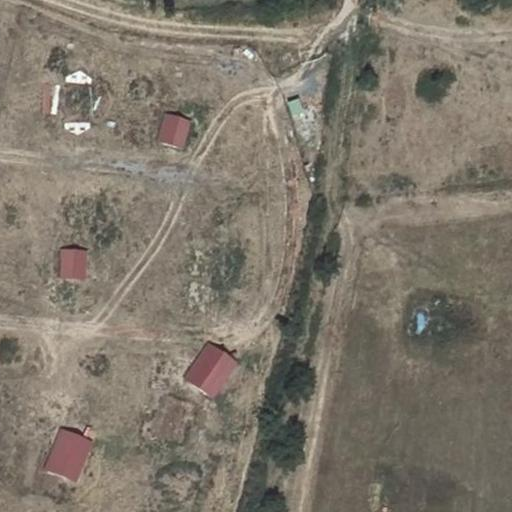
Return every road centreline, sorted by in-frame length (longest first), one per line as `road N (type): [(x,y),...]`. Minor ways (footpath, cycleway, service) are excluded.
road 1 (track): [(351,7),(311,308),(265,511)]
road 2 (track): [(352,0),(334,28),(299,37),(175,27),(65,0)]
